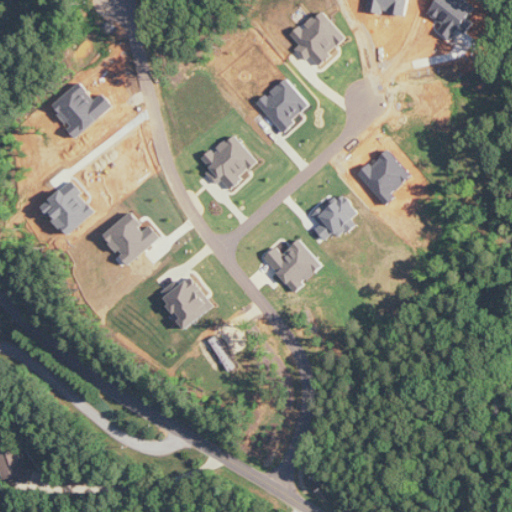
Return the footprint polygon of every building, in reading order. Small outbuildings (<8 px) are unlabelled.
[(309,61),(314,57),(322,66),(351,38),(325,10),(296,36),(304,45),(298,50),(309,61)] [(287,132),(315,105),(290,77),(261,103),(287,132)] [(206,158),(214,169),(210,172),(220,185),(226,180),(232,188),(263,164),(239,133),(206,158)] [(317,217),(324,225),(319,229),(329,241),(339,232),(344,239),(361,224),(356,219),(364,213),(345,192),(317,217)] [(328,265),(303,239),(287,254),(280,247),(268,258),(299,292),(328,265)] [(165,292),(183,319),(182,320),(188,329),(218,308),(196,277),(184,285),(181,281),(165,292)] [(0,443),(0,465),(7,483),(25,475),(23,470),(28,467),(15,437),(0,443)]
